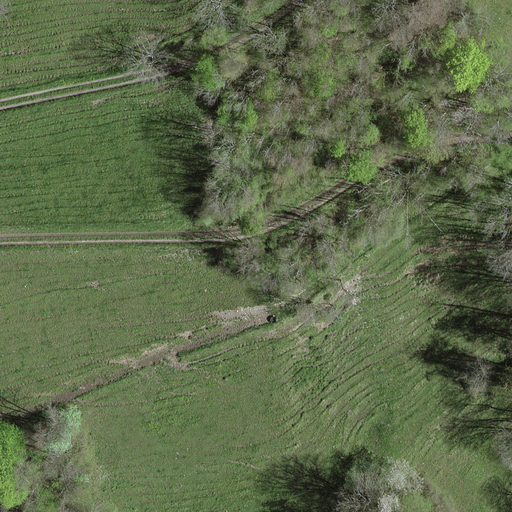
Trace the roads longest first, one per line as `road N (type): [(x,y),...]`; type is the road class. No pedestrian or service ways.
road 1 (track): [(511,132),(432,141),(262,227),(0,239)]
road 2 (track): [(0,104),(216,54),(295,0)]
road 3 (track): [(285,312),(445,189),(511,170)]
